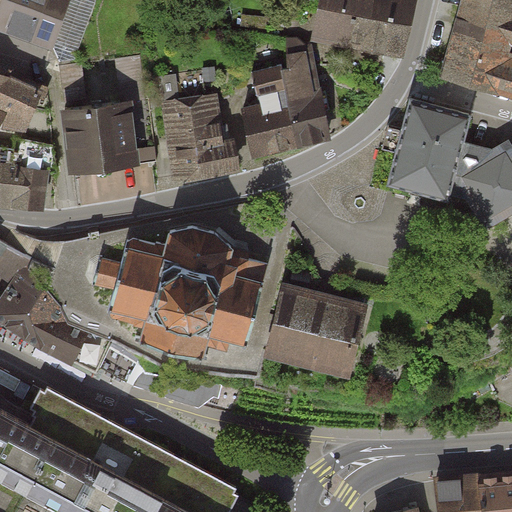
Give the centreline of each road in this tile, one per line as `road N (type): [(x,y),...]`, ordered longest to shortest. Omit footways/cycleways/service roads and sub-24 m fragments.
road 1 (residential): [(403,81),(359,134),(256,182),(65,220),(0,211)]
road 2 (residential): [(311,497),(0,350)]
road 3 (tertiary): [(426,455),(361,452),(323,472),(311,497)]
